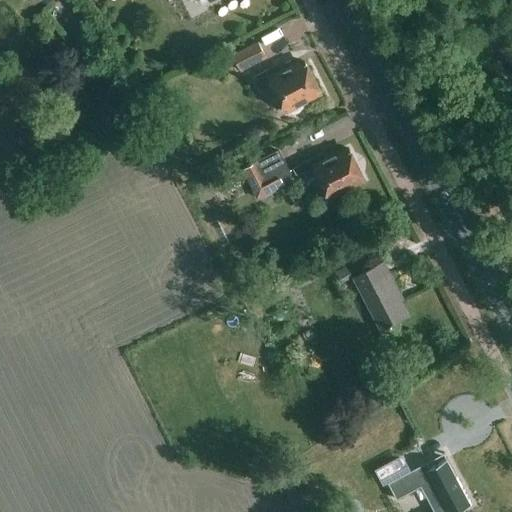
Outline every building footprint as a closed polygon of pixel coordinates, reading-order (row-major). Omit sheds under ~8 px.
[(233,55),(240,70),(265,57),(257,42),(233,55)] [(255,77),(261,90),(269,85),(272,90),(274,89),(286,114),(295,113),(298,111),(304,105),(303,103),(320,95),(304,62),(290,69),(287,62),(278,66),(277,65),(255,77)] [(293,168),(296,175),(304,171),(306,176),(317,170),(322,180),(320,185),(320,192),(326,197),(331,196),(363,180),(348,149),(335,156),(332,151),(323,155),(322,153),(300,164),(300,165),(293,168)] [(241,171),(257,203),(286,188),(283,181),(292,176),(280,151),(241,171)] [(348,265),(333,273),(340,284),(353,277),(370,269),(365,259),(349,268),(348,265)] [(381,331),(408,317),(398,298),(402,296),(384,262),(370,269),(353,277),(381,331)] [(487,511),(463,460),(409,490),(418,511),(487,511)]
